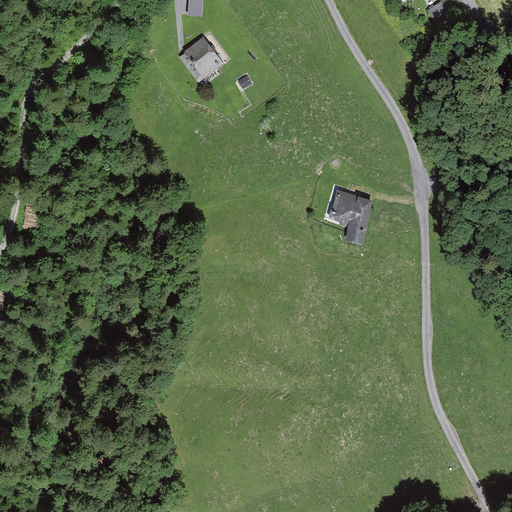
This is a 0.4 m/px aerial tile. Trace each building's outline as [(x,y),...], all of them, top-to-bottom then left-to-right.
[(203,15),(203,0),(189,0),(189,14),(203,15)] [(443,0),(442,0),(429,9),(441,27),(455,18),(443,0)] [(204,35),(178,54),(197,81),(224,62),(204,35)] [(246,74),(237,79),(242,88),(251,83),(246,74)] [(374,199),(338,189),(330,217),(351,222),(346,240),(362,244),(374,199)]
